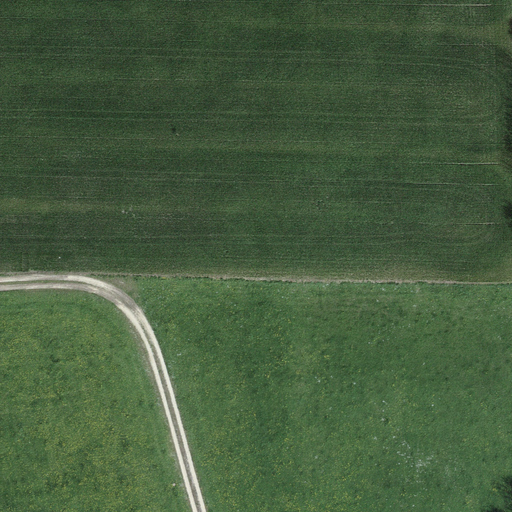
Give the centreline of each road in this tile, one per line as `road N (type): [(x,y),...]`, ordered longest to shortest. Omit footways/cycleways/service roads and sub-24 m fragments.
road 1 (motorway): [(0,258),(511,247)]
road 2 (motorway): [(511,197),(0,206)]
road 3 (track): [(199,511),(156,359),(120,298),(65,281),(0,285)]
